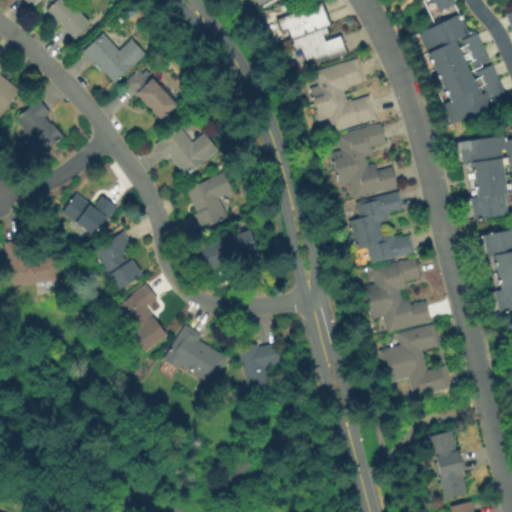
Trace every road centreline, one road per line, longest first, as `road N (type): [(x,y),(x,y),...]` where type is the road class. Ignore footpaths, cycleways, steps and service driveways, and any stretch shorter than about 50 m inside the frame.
road 1 (residential): [(511,508),(409,101),(359,0)]
road 2 (residential): [(311,296),(216,305),(180,286),(131,168),(91,114),(0,22)]
road 3 (tertiary): [(201,21),(236,65),(270,135),(325,353)]
road 4 (residential): [(105,133),(53,178),(0,191)]
